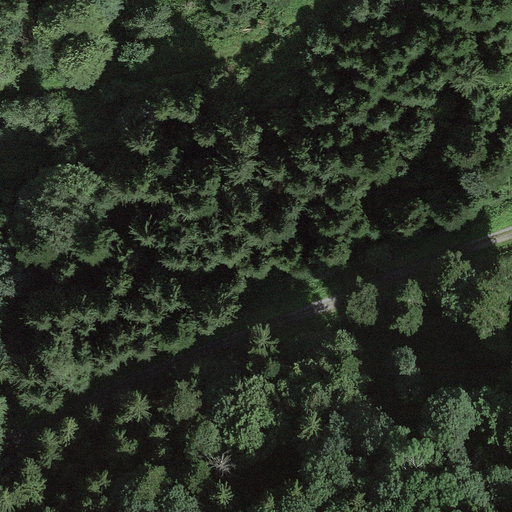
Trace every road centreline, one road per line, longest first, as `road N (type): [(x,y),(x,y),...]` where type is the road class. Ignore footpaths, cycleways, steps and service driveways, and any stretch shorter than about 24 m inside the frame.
road 1 (track): [(0,446),(388,266),(511,223)]
road 2 (track): [(0,87),(140,91),(347,0)]
